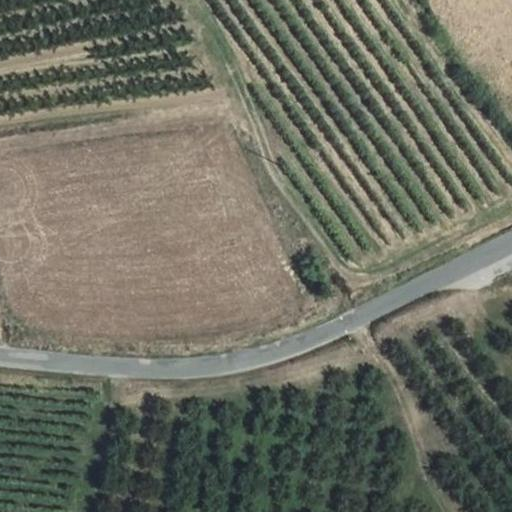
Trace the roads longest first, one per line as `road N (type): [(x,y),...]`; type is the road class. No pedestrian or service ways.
road 1 (tertiary): [(511,244),(254,363),(169,370),(0,355)]
road 2 (track): [(355,319),(445,511)]
road 3 (track): [(407,0),(511,152)]
